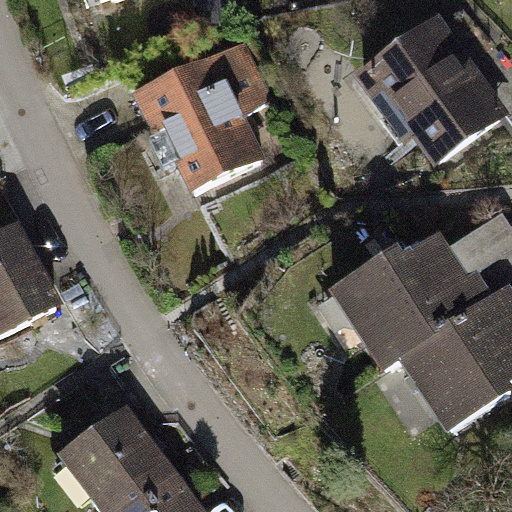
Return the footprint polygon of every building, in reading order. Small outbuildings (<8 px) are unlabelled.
[(75,0),(86,31),(174,0),(75,0)] [(511,110),(447,21),(350,92),(400,161),(416,150),(434,175),(511,118),(511,110)] [(231,52),(109,117),(170,228),(291,163),(231,52)] [(455,253),(476,283),(511,257),(511,229),(504,218),(455,253)] [(0,240),(0,354),(50,325),(0,240)] [(403,260),(334,306),(383,379),(394,372),(491,306),(476,283),(455,253),(446,240),(407,267),(403,260)] [(394,372),(447,447),(511,403),(511,291),(491,306),(394,372)] [(54,474),(82,511),(144,511),(179,486),(127,418),(54,474)] [(198,511),(179,486),(144,511),(198,511)]
